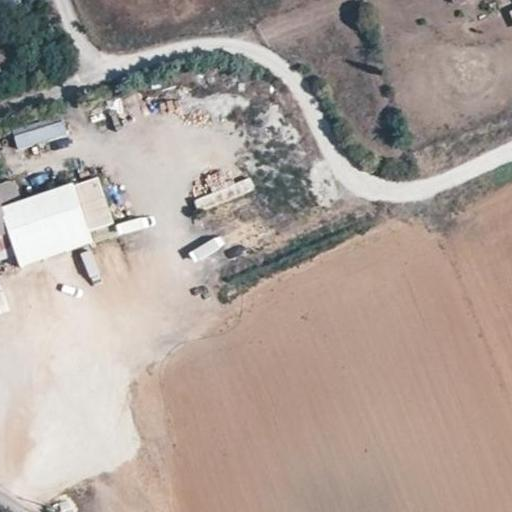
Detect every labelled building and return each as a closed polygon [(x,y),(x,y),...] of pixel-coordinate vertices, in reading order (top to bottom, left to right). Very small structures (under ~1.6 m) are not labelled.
[(20,150),(67,133),(61,115),(14,131),(20,150)] [(217,193),(208,173),(186,183),(195,203),(217,193)] [(107,198),(99,176),(3,211),(18,254),(23,268),(95,241),(91,230),(115,222),(107,198)] [(0,203),(0,260),(18,254),(3,211),(0,203)] [(261,213),(216,228),(227,263),(272,248),(261,213)] [(121,234),(150,225),(147,216),(118,225),(121,234)]
